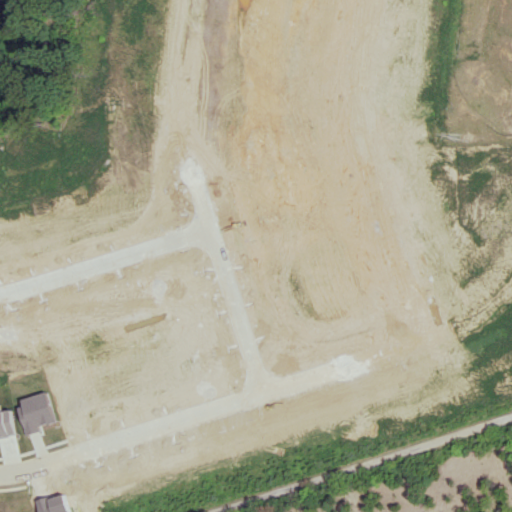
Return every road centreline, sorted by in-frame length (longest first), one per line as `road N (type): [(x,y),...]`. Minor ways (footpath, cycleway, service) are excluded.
road 1 (residential): [(0,474),(265,395),(494,309)]
road 2 (residential): [(420,341),(353,131),(369,0)]
road 3 (residential): [(206,511),(511,414)]
road 4 (residential): [(265,395),(185,164)]
road 5 (residential): [(0,293),(207,232)]
